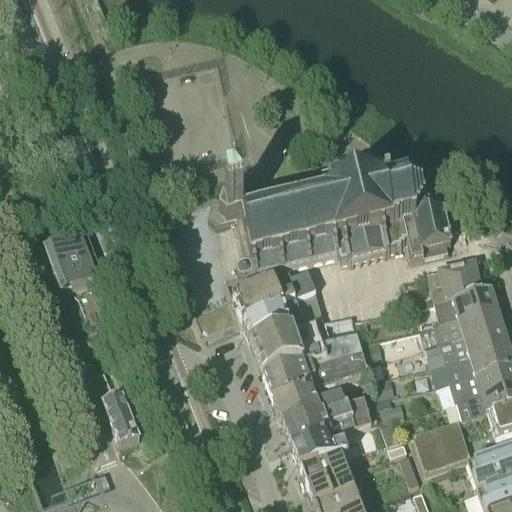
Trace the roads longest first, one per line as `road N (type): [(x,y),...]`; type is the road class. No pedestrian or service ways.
road 1 (tertiary): [(159,358),(15,0)]
road 2 (residential): [(118,495),(0,197)]
road 3 (residential): [(273,511),(225,382),(159,358)]
road 4 (tertiary): [(220,511),(159,358)]
